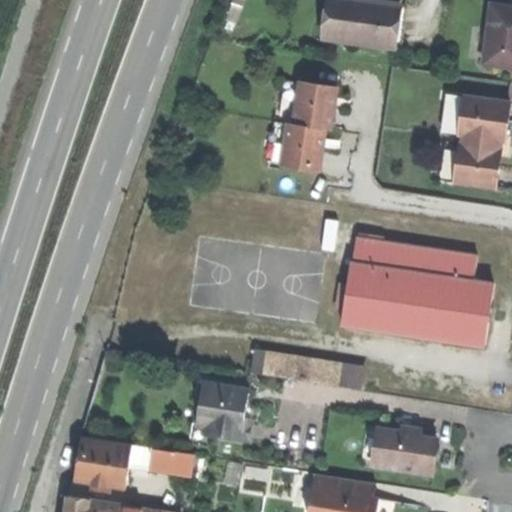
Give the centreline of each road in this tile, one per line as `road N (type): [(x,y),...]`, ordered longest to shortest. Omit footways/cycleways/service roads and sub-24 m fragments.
road 1 (trunk): [(0,490),(171,0)]
road 2 (trunk): [(102,0),(0,321)]
road 3 (unknown): [(511,200),(375,194),(363,175),(358,85)]
road 4 (residential): [(41,511),(80,377)]
road 5 (track): [(0,124),(39,0)]
road 6 (residential): [(511,424),(482,422),(481,485),(511,488)]
